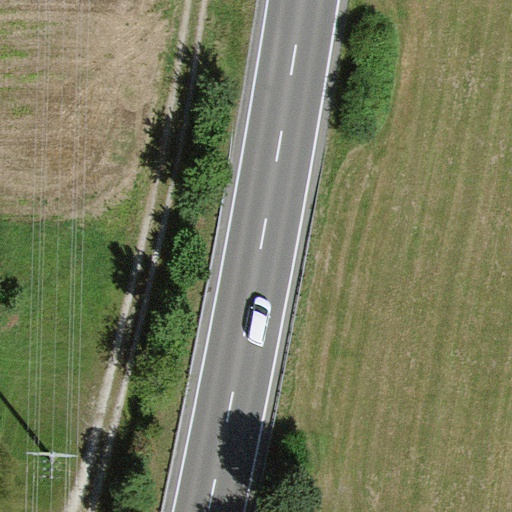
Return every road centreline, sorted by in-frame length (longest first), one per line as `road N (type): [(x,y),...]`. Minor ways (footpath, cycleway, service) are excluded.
road 1 (track): [(183,0),(110,460),(78,511)]
road 2 (primary): [(291,0),(200,511)]
